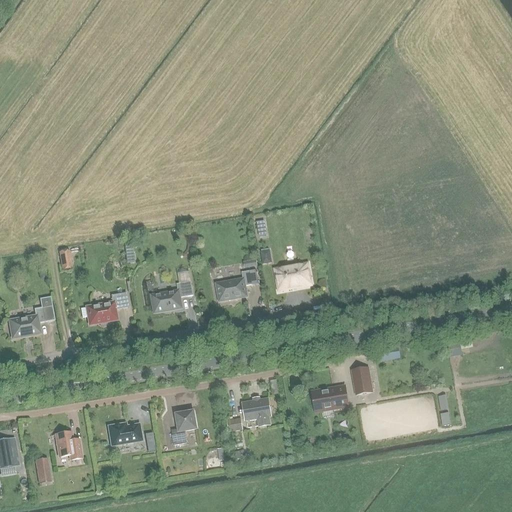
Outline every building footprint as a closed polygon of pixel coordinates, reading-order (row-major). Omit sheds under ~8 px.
[(135,263),(133,248),(125,249),(126,264),(135,263)] [(69,251),(58,253),(61,271),(72,269),(69,251)] [(261,253),(263,265),(271,264),(269,252),(261,253)] [(244,269),(257,267),(256,261),(243,263),(244,269)] [(310,286),(307,266),(275,271),(279,291),(310,286)] [(39,276),(40,280),(43,282),(45,281),(47,278),(46,274),(43,272),(40,273),(39,276)] [(243,281),(217,285),(220,302),(230,300),(231,300),(235,299),(246,297),(244,287),(252,286),(250,272),(241,273),(243,281)] [(179,285),(191,283),(189,273),(178,275),(179,285)] [(179,299),(193,296),(191,283),(179,285),(176,285),(178,292),(152,297),(154,314),(165,312),(166,312),(166,311),(170,311),(181,309),(179,299)] [(105,322),(116,320),(114,310),(128,308),(126,294),(111,297),(113,304),(87,309),(86,308),(80,309),(82,318),(88,317),(90,325),(100,323),(101,323),(105,322),(105,323),(105,322)] [(10,322),(13,339),(24,337),(28,336),(29,336),(39,334),(37,324),(54,321),(52,307),(34,310),(36,318),(10,322)] [(449,340),(449,348),(461,347),(461,339),(449,340)] [(352,372),(356,396),(372,394),(368,369),(352,372)] [(333,410),(333,408),(348,405),(345,388),(312,393),(313,402),(313,404),(314,404),(315,413),(333,410)] [(440,396),(441,411),(449,410),(448,395),(440,396)] [(268,401),(243,405),(246,421),(258,419),(259,427),(269,426),(268,418),(270,417),(268,401)] [(172,432),(174,446),(187,444),(185,432),(196,430),(193,413),(176,416),(179,430),(172,432)] [(441,415),(443,427),(451,426),(449,414),(441,415)] [(242,432),(240,420),(226,422),(228,434),(242,432)] [(126,424),(108,427),(111,448),(142,443),(139,425),(126,427),(126,424)] [(71,433),(50,437),(55,436),(59,458),(69,457),(70,461),(82,459),(79,440),(72,441),(71,433)] [(145,435),(147,445),(154,444),(153,434),(145,435)] [(0,468),(15,466),(10,441),(0,443),(0,468)] [(239,460),(246,459),(244,451),(238,453),(239,460)] [(35,462),(39,485),(51,483),(48,460),(35,462)]
